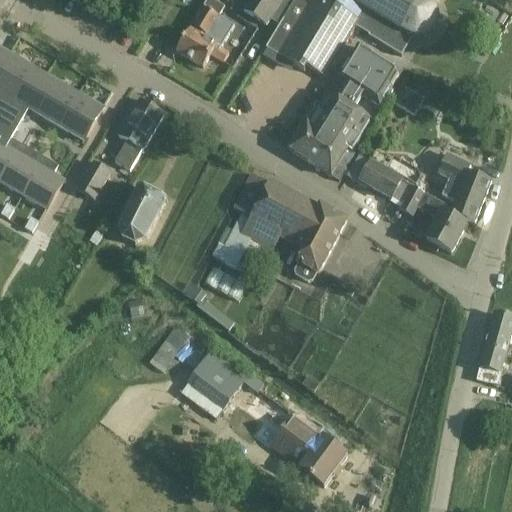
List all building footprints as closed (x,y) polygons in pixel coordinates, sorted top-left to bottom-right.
[(208,0),(203,9),(204,9),(194,26),(195,26),(191,32),(190,32),(177,54),(203,70),(211,57),(224,64),(229,56),(204,40),(206,37),(208,38),(220,19),(218,18),(224,9),(210,0),(208,0)] [(249,0),(251,1),(244,12),(266,27),(283,0),(284,0),(292,5),(295,0),(249,0)] [(306,68),(325,79),(356,29),(369,37),(368,38),(402,58),(412,40),(414,41),(417,41),(422,40),(425,40),(429,38),(431,36),(435,33),(438,29),(439,25),(440,22),(440,19),(440,17),(439,14),(438,10),(436,7),(434,4),(436,0),(296,0),(266,50),(304,73),(306,68)] [(219,22),(211,40),(221,45),(229,27),(219,22)] [(373,124),(355,112),(362,101),(381,112),(404,74),(357,46),(291,153),(332,178),(340,183),(351,165),(343,160),(348,152),(354,156),(373,124)] [(0,185),(47,213),(64,183),(53,176),(57,169),(10,142),(28,111),(84,143),(103,110),(0,50),(0,185)] [(404,111),(413,96),(403,90),(394,106),(404,111)] [(164,116),(140,101),(118,138),(130,145),(117,166),(130,173),(143,153),(164,116)] [(471,168),(447,157),(439,176),(450,181),(442,198),(455,204),(451,216),(475,225),(492,183),(469,174),(471,168)] [(403,207),(413,189),(359,159),(349,176),(393,201),(403,207)] [(112,176),(93,165),(77,192),(96,204),(112,176)] [(268,186),(250,178),(233,212),(241,216),(232,233),(227,230),(212,259),(247,278),(253,267),(256,269),(267,249),(274,252),(281,239),(305,252),(298,265),(299,266),(294,274),(296,279),(309,285),(314,284),(318,276),(347,222),(320,207),(319,209),(270,183),(268,186)] [(168,203),(139,188),(119,230),(124,242),(135,247),(147,243),(168,203)] [(420,194),(413,189),(403,207),(400,213),(413,220),(418,211),(438,221),(426,242),(452,255),(467,226),(443,213),(446,208),(420,194)] [(14,211),(7,207),(1,217),(8,221),(14,211)] [(31,220),(25,231),(26,232),(32,235),(38,225),(31,220)] [(89,242),(96,247),(102,240),(94,234),(89,242)] [(213,269),(205,285),(245,307),(254,291),(213,269)] [(183,296),(197,305),(203,295),(189,285),(183,296)] [(140,302),(130,303),(133,319),(143,318),(140,302)] [(511,336),(511,320),(495,316),(476,384),(497,389),(500,377),(511,336)] [(174,330),(164,343),(179,353),(188,340),(174,330)] [(188,367),(197,373),(187,387),(180,397),(216,424),(223,414),(241,390),(245,385),(208,358),(191,345),(179,361),(187,368),(188,367)] [(506,407),(509,393),(498,391),(495,405),(506,407)] [(37,429),(19,413),(6,428),(24,444),(37,429)] [(348,459),(295,419),(272,449),(325,489),(348,459)]
